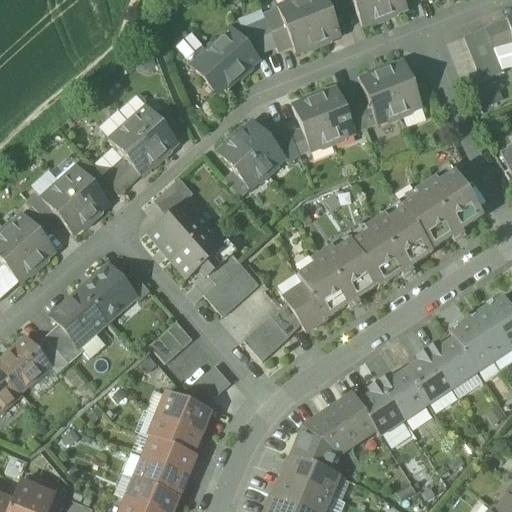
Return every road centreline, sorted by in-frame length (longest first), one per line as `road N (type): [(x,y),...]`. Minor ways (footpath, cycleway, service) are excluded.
road 1 (residential): [(426,25),(258,98),(113,230)]
road 2 (residential): [(511,249),(273,408)]
road 3 (residential): [(113,230),(273,408)]
road 4 (residential): [(511,208),(461,128),(426,25)]
road 5 (residential): [(113,230),(0,333)]
